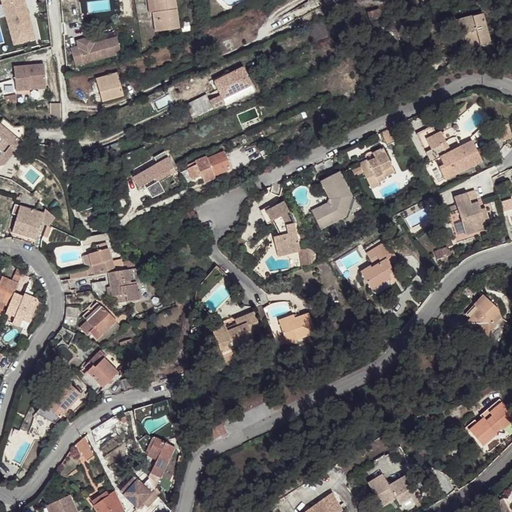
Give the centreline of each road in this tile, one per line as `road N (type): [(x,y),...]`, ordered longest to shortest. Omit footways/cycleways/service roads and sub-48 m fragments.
road 1 (residential): [(183,511),(201,457),(378,369),(463,270),(511,251)]
road 2 (residential): [(511,88),(488,79),(466,83),(224,203),(214,254),(252,293)]
road 3 (residential): [(0,248),(37,260),(56,294),(49,325),(14,375),(0,417)]
road 4 (residential): [(0,490),(21,495),(79,424),(123,398),(170,386)]
road 5 (residential): [(52,0),(65,140)]
